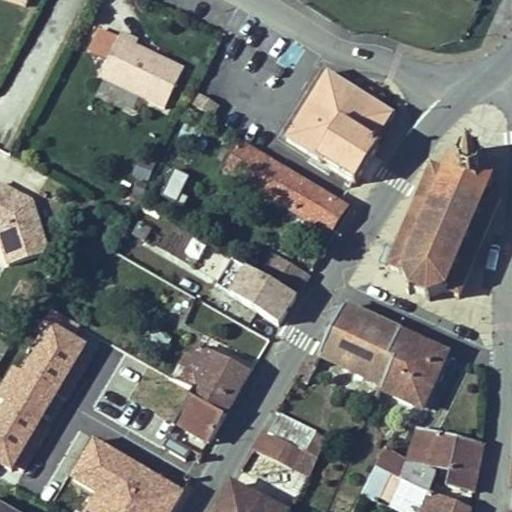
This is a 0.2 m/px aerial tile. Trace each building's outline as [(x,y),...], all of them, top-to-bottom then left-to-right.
[(134,45),(136,40),(119,31),(97,77),(101,79),(163,109),(182,70),(151,54),(148,59),(141,56),(143,50),(134,45)] [(151,54),(143,50),(141,56),(148,59),(151,54)] [(286,142),(353,184),(355,185),(379,148),(376,146),(395,117),(329,75),(286,142)] [(210,117),(217,105),(199,95),(192,106),(210,117)] [(230,177),(239,182),(325,234),(341,208),(273,167),(275,163),(249,146),(230,177)] [(441,169),(440,171),(430,167),(388,268),(400,274),(400,276),(405,275),(409,288),(405,291),(408,294),(411,291),(424,297),(424,302),(429,302),(429,296),(440,293),(442,295),(446,293),(457,298),(500,197),(490,193),(491,190),(487,189),(491,179),(481,175),(484,169),(488,168),(490,167),(491,165),(490,162),(489,160),(487,160),(483,160),(482,159),(477,161),(472,158),(471,155),(469,154),(468,151),(465,150),(463,150),(461,152),(460,154),(460,156),(462,159),(463,159),(460,167),(449,162),(446,171),(441,169)] [(0,195),(0,237),(10,267),(49,254),(32,203),(7,190),(3,197),(0,195)] [(144,243),(150,232),(140,226),(134,236),(144,243)] [(273,257),(260,277),(295,299),(308,278),(273,257)] [(281,320),(295,299),(260,277),(250,271),(237,292),(281,320)] [(318,357),(380,386),(390,362),(384,359),(396,333),(342,307),(318,357)] [(384,359),(390,362),(380,386),(377,392),(420,410),(445,356),(396,333),(384,359)] [(248,374),(200,350),(184,381),(182,383),(193,390),(189,398),(222,419),(248,374)] [(307,383),(315,370),(312,368),(304,364),(297,378),(307,383)] [(63,395),(104,417),(121,389),(102,378),(101,380),(79,368),(63,395)] [(182,383),(151,368),(134,397),(118,424),(162,447),(167,438),(169,434),(173,426),(189,398),(193,390),(182,383)] [(134,397),(121,389),(104,417),(118,424),(134,397)] [(189,398),(173,426),(207,444),(222,419),(189,398)] [(315,432),(280,415),(268,434),(301,451),(305,453),(314,435),(315,432)] [(11,474),(54,498),(66,480),(81,433),(43,420),(11,474)] [(428,465),(435,434),(417,429),(408,462),(385,450),(375,469),(386,474),(397,479),(422,490),(426,471),(428,465)] [(143,463),(81,433),(66,480),(72,483),(76,478),(108,492),(144,511),(169,511),(184,485),(143,463)] [(264,433),(254,450),(291,469),(301,451),(268,434),(264,433)] [(173,442),(175,437),(169,434),(167,438),(173,442)] [(435,434),(428,465),(447,472),(444,486),(472,492),(479,445),(435,434)] [(316,460),(326,441),(314,435),(305,453),(316,460)] [(305,453),(301,451),(291,469),(307,478),(316,460),(305,453)] [(361,497),(374,502),(386,474),(375,469),(361,497)] [(428,493),(435,474),(426,471),(422,490),(428,493)] [(374,502),(390,509),(396,497),(390,495),(397,479),(386,474),(374,502)] [(390,509),(397,511),(467,511),(468,511),(428,493),(422,490),(397,479),(390,495),(396,497),(390,509)] [(9,486),(5,490),(13,495),(16,492),(9,486)] [(214,511),(282,511),(229,486),(214,511)]
